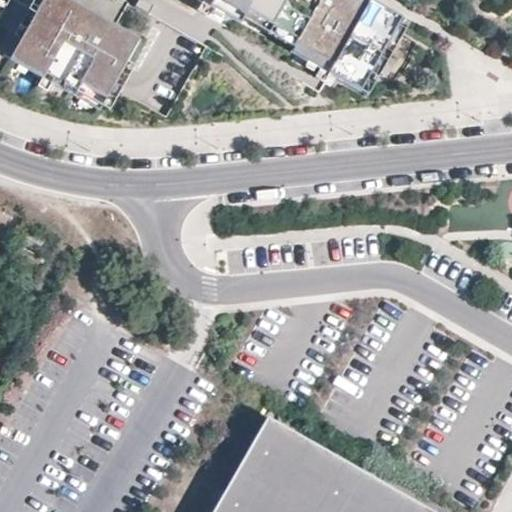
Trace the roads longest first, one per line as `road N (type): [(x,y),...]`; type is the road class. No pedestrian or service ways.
road 1 (residential): [(155,183),(162,254),(209,286),(386,274),(511,340)]
road 2 (residential): [(511,148),(155,183)]
road 3 (residential): [(155,183),(84,184),(0,157)]
